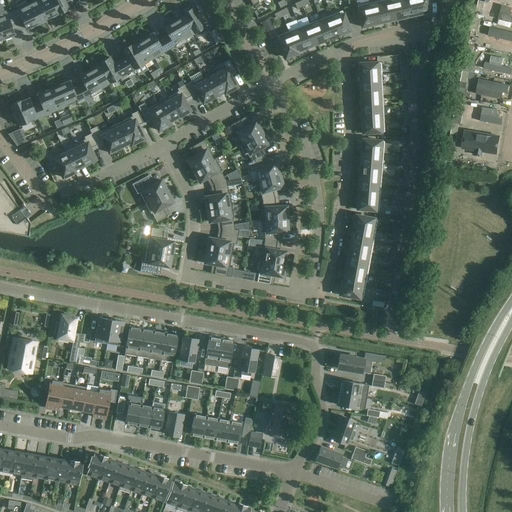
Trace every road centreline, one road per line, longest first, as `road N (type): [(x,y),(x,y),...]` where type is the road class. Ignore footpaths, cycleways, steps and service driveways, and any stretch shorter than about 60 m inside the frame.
road 1 (residential): [(0,289),(314,346)]
road 2 (residential): [(0,426),(69,439),(96,435),(294,473)]
road 3 (residential): [(308,295),(324,297),(346,181),(342,50)]
road 4 (residential): [(308,295),(187,275),(194,214),(165,147)]
road 5 (tertiary): [(511,303),(490,334),(459,411),(447,511)]
road 6 (residential): [(308,295),(318,234),(314,177),(271,85)]
road 7 (tertiary): [(462,511),(474,409),(511,319)]
road 8 (residential): [(151,0),(0,72)]
road 9 (residential): [(40,201),(165,147)]
road 10 (residential): [(294,473),(324,411),(314,346)]
road 11 (residential): [(165,147),(271,85)]
